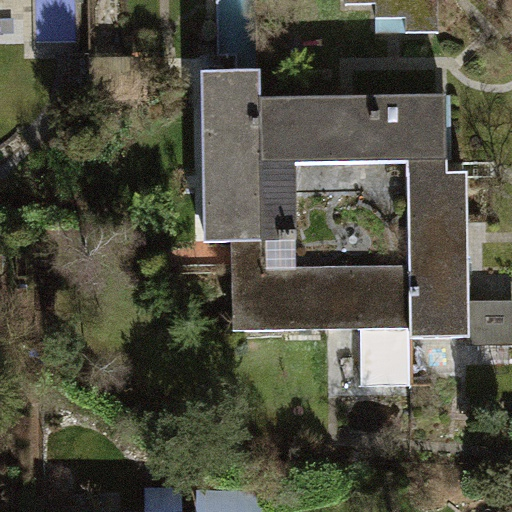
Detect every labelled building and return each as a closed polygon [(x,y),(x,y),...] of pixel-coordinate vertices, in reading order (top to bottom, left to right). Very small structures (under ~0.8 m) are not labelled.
[(346,0),(346,6),(376,5),(376,20),(407,19),(407,35),(439,34),(437,0),(346,0)] [(258,81),(187,80),(186,250),(257,250),(257,163),(258,111),(258,81)] [(438,112),(258,111),(257,163),(438,163),(438,112)] [(438,163),(397,162),(399,337),(474,336),(473,178),(436,178),(438,163)] [(257,250),(209,251),(211,341),(399,337),(396,273),(256,277),(257,250)] [(477,339),(511,341),(511,291),(480,289),(477,339)]
